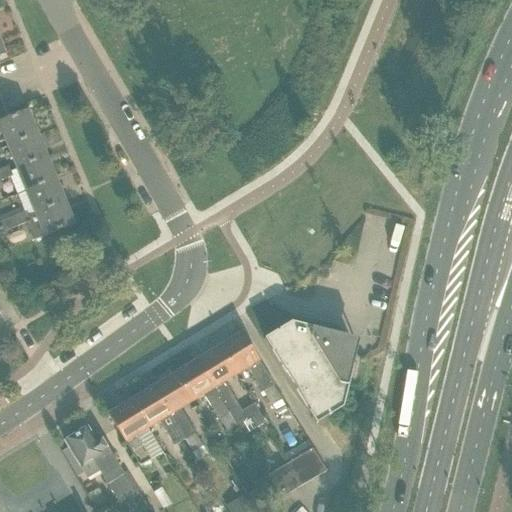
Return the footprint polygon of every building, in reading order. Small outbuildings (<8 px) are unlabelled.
[(6,114),(0,116),(0,136),(2,136),(6,147),(35,135),(26,114),(27,113),(27,112),(8,120),(6,114)] [(15,169),(44,158),(35,135),(6,147),(15,169)] [(24,192),(53,180),(44,158),(15,169),(24,192)] [(0,181),(11,177),(7,167),(0,169),(0,181)] [(33,214),(62,203),(53,180),(24,192),(33,214)] [(72,224),(71,225),(62,203),(33,214),(28,217),(26,213),(13,218),(16,226),(26,223),(33,241),(73,225),(72,224)] [(0,224),(3,232),(16,226),(13,218),(0,223),(0,224)] [(340,338),(341,336),(291,323),(265,340),(316,424),(342,408),(354,358),(352,358),(353,353),(354,349),(352,344),(349,341),(344,339),(340,338)] [(273,387),(274,386),(242,333),(220,347),(237,375),(247,369),(262,393),(263,393),(271,406),(281,399),(273,387)] [(224,383),(237,375),(220,347),(197,361),(236,426),(245,420),(238,408),(238,407),(224,383)] [(226,432),(236,426),(197,361),(176,374),(193,402),(203,396),(218,420),(219,419),(226,432)] [(180,410),(193,402),(176,374),(152,388),(184,440),(191,453),(202,447),(194,434),(195,434),(180,410)] [(173,447),(184,440),(152,388),(132,401),(149,429),(159,422),(173,447)] [(146,430),(149,429),(132,401),(108,415),(139,467),(163,452),(152,433),(146,430)] [(87,428),(64,441),(68,448),(83,474),(86,478),(98,471),(107,485),(108,485),(119,503),(139,491),(127,473),(122,475),(99,437),(94,440),(87,428)] [(301,487),(326,472),(307,441),(282,456),(287,464),(301,487)] [(68,448),(62,452),(76,478),(83,474),(68,448)] [(185,464),(176,467),(182,484),(191,481),(185,464)] [(287,464),(266,477),(279,498),(279,500),(301,487),(287,464)] [(279,498),(266,477),(264,474),(249,482),(264,507),(279,498)]
